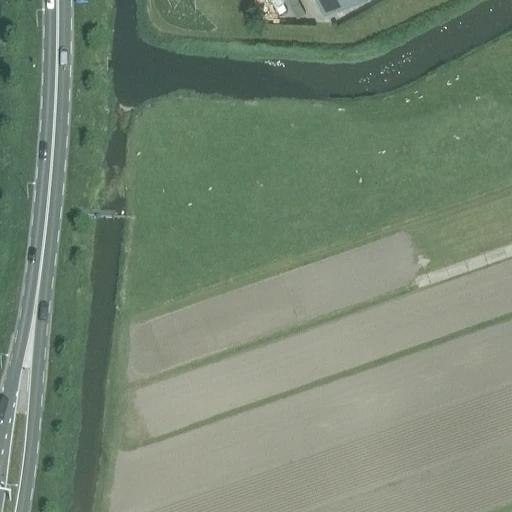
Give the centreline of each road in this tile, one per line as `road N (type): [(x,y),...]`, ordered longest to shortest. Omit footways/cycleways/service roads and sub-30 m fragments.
road 1 (primary): [(37,275),(56,0)]
road 2 (primary): [(20,511),(37,275)]
road 3 (primary): [(37,275),(0,428)]
